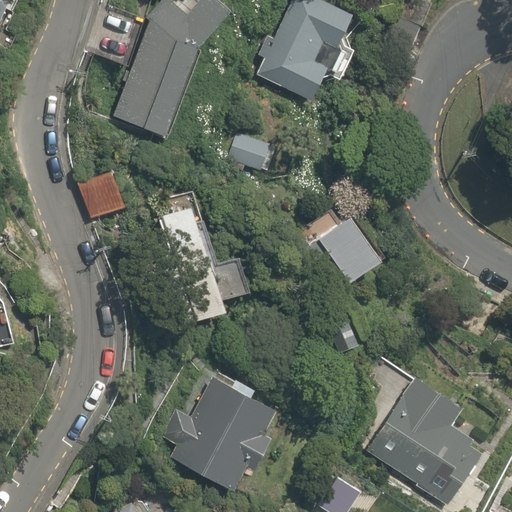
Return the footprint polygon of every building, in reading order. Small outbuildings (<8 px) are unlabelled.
[(205,45),(240,7),(229,0),(167,0),(143,27),(112,115),(174,136),(205,45)] [(359,14),(329,0),(293,0),(258,74),(317,102),(335,65),(319,58),(325,45),(341,53),(359,14)] [(0,31),(11,9),(0,3),(0,31)] [(273,172),(275,140),(236,138),(234,170),(273,172)] [(121,173),(82,181),(90,217),(129,208),(121,173)] [(359,215),(320,240),(351,285),(389,260),(359,215)] [(215,222),(179,229),(198,321),(233,314),(231,301),(258,295),(249,255),(223,260),(215,222)] [(325,321),(338,345),(359,334),(347,310),(325,321)] [(449,505),(483,451),(470,444),(472,440),(454,429),(468,407),(412,373),(392,403),(399,408),(369,450),(449,505)] [(263,435),(276,409),(213,377),(194,415),(179,407),(163,439),(176,445),(171,456),(239,491),(253,463),(259,466),(273,440),(263,435)] [(142,511),(137,499),(111,511),(142,511)]
